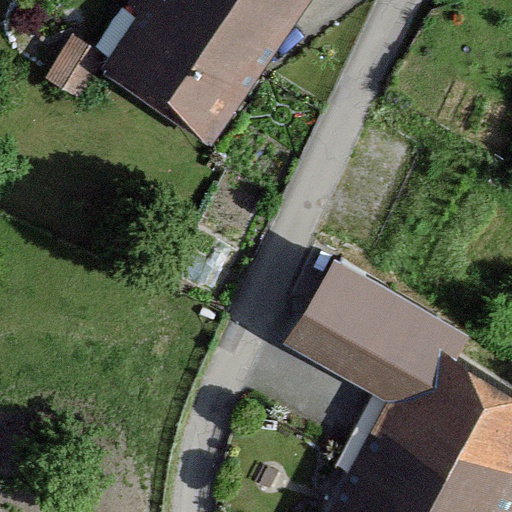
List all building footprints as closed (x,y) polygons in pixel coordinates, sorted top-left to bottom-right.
[(131,0),(138,4),(100,58),(211,135),(305,0),(131,0)] [(72,27),(45,73),(76,91),(103,45),(72,27)] [(199,222),(221,233),(224,226),(203,215),(199,222)] [(333,243),(283,332),(387,389),(422,327),(452,343),(467,316),(333,243)] [(176,271),(194,281),(208,254),(190,245),(176,271)] [(201,313),(215,320),(218,315),(204,308),(201,313)] [(511,511),(511,376),(452,343),(422,327),(387,389),(319,511),(511,511)]
